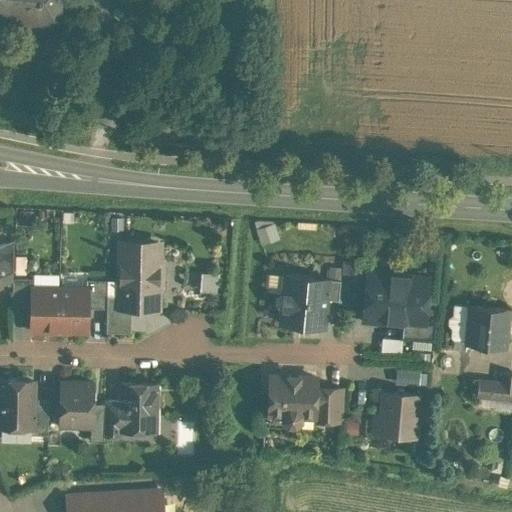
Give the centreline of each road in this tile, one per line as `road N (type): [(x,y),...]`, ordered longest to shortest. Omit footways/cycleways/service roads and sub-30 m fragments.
road 1 (secondary): [(511,209),(0,163)]
road 2 (residential): [(0,353),(180,352)]
road 3 (residential): [(180,352),(355,356)]
